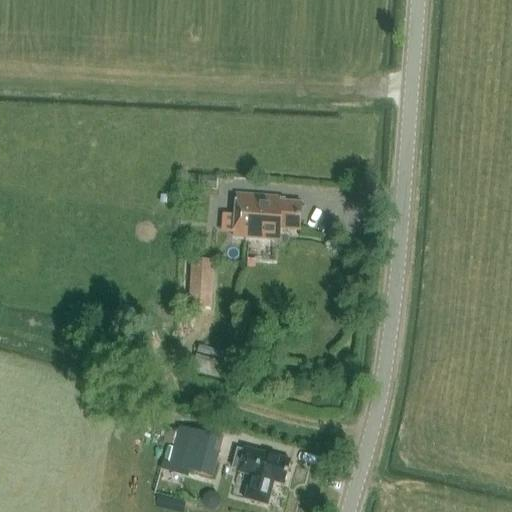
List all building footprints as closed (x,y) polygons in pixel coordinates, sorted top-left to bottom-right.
[(216,190),(217,178),(185,175),(184,188),(216,190)] [(278,242),(279,232),(279,229),(297,230),(300,205),(278,203),(278,199),(237,196),(233,238),(278,242)] [(211,309),(213,261),(191,260),(189,308),(211,309)] [(190,470),(200,435),(178,429),(169,464),(190,470)] [(200,435),(190,470),(190,472),(212,478),(222,439),(200,433),(200,435)] [(291,462),(244,449),(237,473),(251,477),(245,499),(267,505),(273,483),(284,486),(291,462)] [(163,496),(162,504),(185,509),(187,501),(163,496)]
